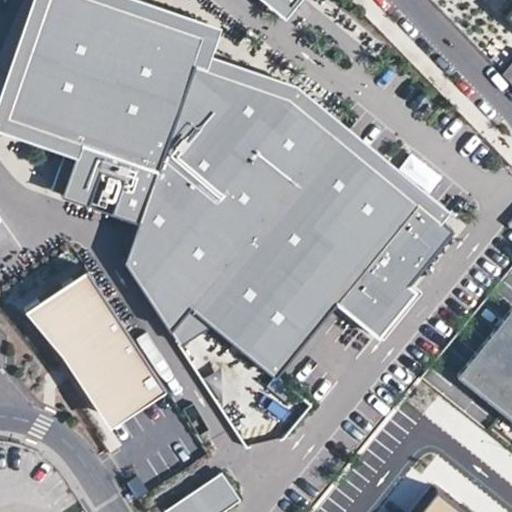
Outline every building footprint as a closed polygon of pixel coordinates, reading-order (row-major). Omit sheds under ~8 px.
[(196,23),(129,0),(25,0),(0,75),(0,114),(67,137),(48,192),(128,220),(114,259),(172,347),(205,325),(271,378),(346,287),(368,305),(437,221),(414,202),(418,196),(284,86),(185,52),(196,23)] [(160,373),(86,261),(34,295),(109,407),(160,373)] [(511,311),(508,309),(456,378),(511,420),(511,311)] [(342,311),(324,326),(351,355),(368,340),(342,311)] [(216,468),(163,504),(168,511),(208,511),(234,494),(216,468)] [(462,511),(433,488),(412,511),(462,511)]
